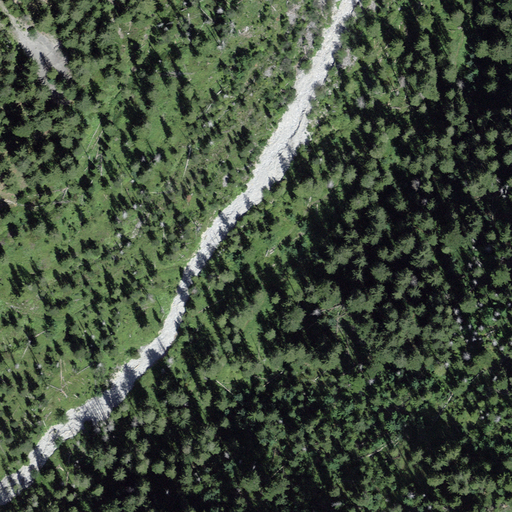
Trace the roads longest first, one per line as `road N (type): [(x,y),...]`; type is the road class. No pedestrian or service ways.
road 1 (track): [(0,302),(55,320),(132,278),(225,262),(339,136),(370,123),(407,130)]
road 2 (track): [(378,511),(422,380),(411,324),(430,271),(434,184),(427,149),(407,130)]
